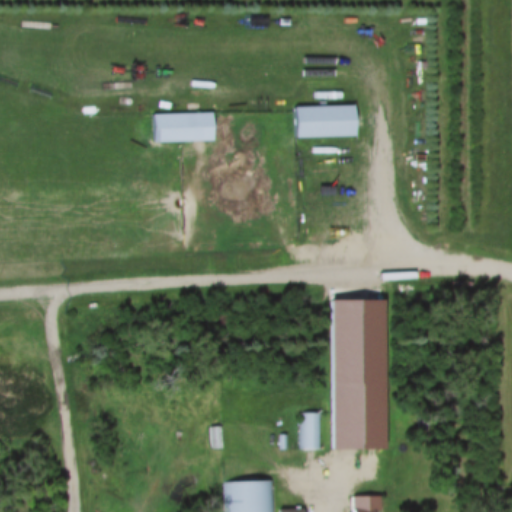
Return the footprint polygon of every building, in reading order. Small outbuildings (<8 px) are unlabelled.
[(288,108),(354,106),(354,137),(289,139),(288,108)] [(148,114),(211,113),(212,142),(148,143),(148,114)] [(300,381),(311,381),(311,393),(300,393),(300,381)] [(297,412),(318,413),(317,449),(297,448),(297,412)] [(211,428),(225,427),(226,450),(211,450),(211,428)] [(277,435),(286,435),(287,449),(277,450),(277,435)] [(323,449),(327,448),(328,444),(327,440),(323,439),(319,440),(318,444),(319,448),(323,449)] [(225,511),(225,481),(276,480),(276,509),(276,511),(225,511)] [(345,511),(346,495),(377,496),(376,511),(345,511)]
